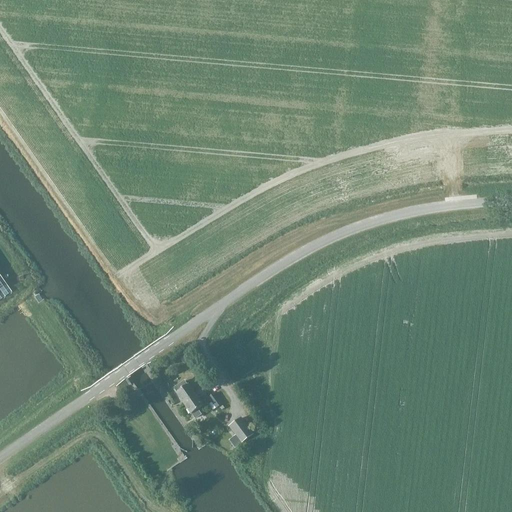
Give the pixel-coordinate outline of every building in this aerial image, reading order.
[(0,299),(9,293),(0,280),(0,299)] [(197,391),(193,393),(188,385),(187,386),(184,382),(174,389),(177,393),(176,393),(183,404),(204,390),(202,386),(197,390),(197,391)] [(204,390),(183,404),(191,415),(192,414),(195,419),(201,415),(198,410),(203,407),(197,399),(201,396),(201,397),(207,393),(204,390)] [(212,403),(216,409),(221,405),(214,394),(208,398),(212,403)] [(253,435),(241,419),(229,427),(235,436),(229,441),(234,449),(253,435)]
